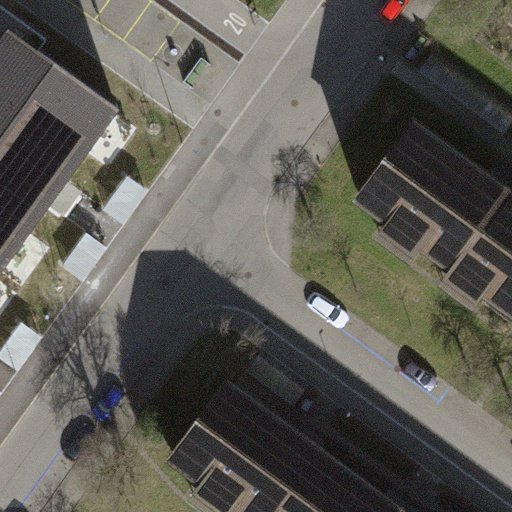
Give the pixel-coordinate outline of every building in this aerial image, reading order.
[(0,270),(119,105),(12,28),(0,44),(0,270)] [(511,173),(437,117),(369,207),(399,229),(391,239),(428,267),(435,256),(458,273),(511,201),(511,173)] [(151,191),(130,177),(106,211),(127,226),(151,191)] [(511,201),(458,273),(463,277),(454,289),(487,315),(497,302),(511,313),(511,201)] [(110,249),(88,234),(64,268),(85,284),(110,249)] [(45,338),(23,322),(0,354),(0,358),(20,373),(45,338)] [(238,387),(181,465),(213,489),(205,501),(219,511),(284,511),(328,454),(238,387)] [(406,511),(328,454),(284,511),(406,511)]
